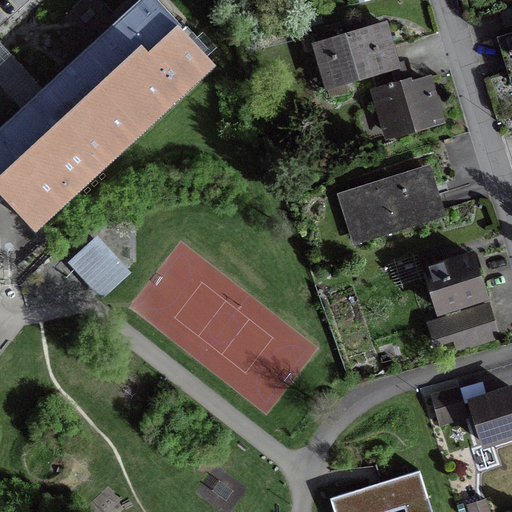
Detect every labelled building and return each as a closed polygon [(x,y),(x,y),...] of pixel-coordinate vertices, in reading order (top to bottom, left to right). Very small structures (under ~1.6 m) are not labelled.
[(0,192),(32,227),(209,64),(177,29),(179,27),(154,0),(138,0),(0,127),(0,192)] [(511,9),(500,13),(505,29),(511,26),(511,9)] [(395,66),(383,25),(314,46),(329,96),(330,96),(326,83),(342,78),(343,82),(350,80),(370,75),(395,67),(395,66)] [(511,33),(496,38),(507,75),(511,73),(511,33)] [(400,65),(395,66),(395,67),(370,75),(388,137),(438,122),(425,81),(406,87),(400,65)] [(427,172),(355,195),(368,235),(440,212),(427,172)] [(95,237),(67,263),(100,300),(129,273),(95,237)] [(470,256),(425,270),(439,312),(483,298),(470,256)] [(486,307),(428,325),(434,344),(453,338),(457,349),(470,344),(470,345),(496,337),(486,307)] [(460,402),(457,389),(431,397),(439,425),(463,417),(459,403),(460,402)] [(511,390),(469,404),(482,444),(511,434),(511,390)] [(430,511),(418,472),(329,500),(333,511),(430,511)]
